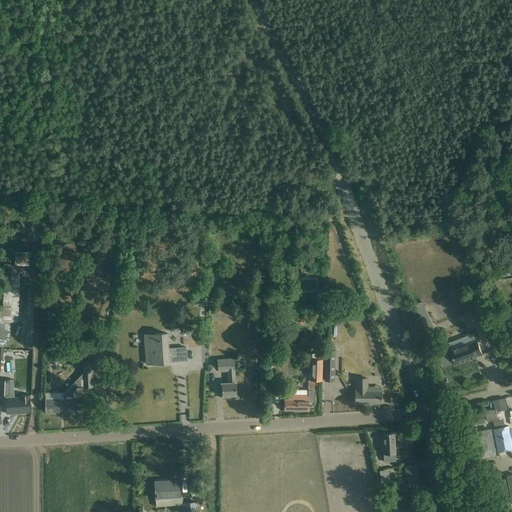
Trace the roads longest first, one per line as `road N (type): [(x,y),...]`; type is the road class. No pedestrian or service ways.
road 1 (unclassified): [(422,406),(332,159),(250,0)]
road 2 (unclassified): [(0,444),(212,431),(422,406)]
